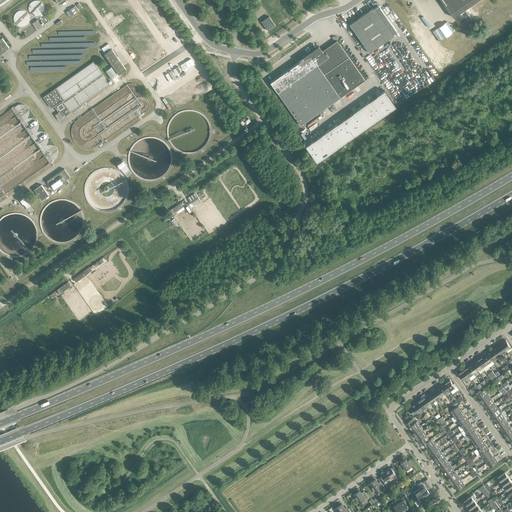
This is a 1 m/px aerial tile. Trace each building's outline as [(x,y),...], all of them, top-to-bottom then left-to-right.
[(44,7),(44,6),(44,4),(43,3),(42,2),(41,1),(40,0),(39,0),(34,0),(33,0),(32,1),(30,3),(30,4),(29,5),(29,7),(29,8),(30,10),(30,11),(31,12),(32,14),(34,14),(35,15),(36,15),(38,15),(39,14),(41,14),(42,13),(43,11),(44,10),(44,8),(44,7)] [(440,0),(453,18),(478,0),(440,0)] [(397,31),(377,3),(376,2),(378,6),(375,8),(374,7),(349,24),(369,53),(394,36),(393,34),(397,31)] [(30,19),(30,18),(30,16),(29,15),(28,13),(27,13),(25,12),(24,11),(23,11),(21,11),(19,12),(18,13),(17,14),(16,15),(15,16),(15,18),(15,19),(15,20),(16,22),(16,23),(17,24),(19,25),(20,26),(21,26),(23,26),(24,26),(26,26),(27,25),(28,24),(29,23),(30,22),(30,20),(30,19)] [(118,15),(110,21),(114,27),(123,22),(118,15)] [(27,36),(34,31),(49,21),(45,16),(41,19),(40,17),(32,23),(33,25),(24,31),(27,36)] [(276,26),(269,16),(262,22),(268,31),(276,26)] [(0,53),(9,47),(2,38),(0,39),(0,53)] [(319,46),(309,53),(299,60),(300,62),(270,82),(274,88),(277,92),(277,93),(301,125),(365,80),(337,40),(323,51),(319,46)] [(125,69),(124,66),(111,49),(104,54),(118,74),(125,69)] [(43,97),(51,108),(54,106),(59,112),(55,115),(59,120),(109,84),(93,61),(43,97)] [(385,91),(305,146),(317,163),(396,107),(385,91)] [(122,160),(117,164),(126,177),(131,173),(122,160)] [(64,169),(59,172),(47,181),(55,192),(69,182),(66,179),(70,177),(64,169)] [(42,200),(49,195),(42,185),(35,190),(42,200)] [(195,193),(188,198),(191,203),(198,198),(195,193)] [(24,204),(29,212),(30,213),(33,211),(27,202),(28,202),(24,197),(20,199),(24,205),(24,204)] [(181,203),(173,208),(176,212),(183,206),(181,203)] [(178,223),(174,218),(170,221),(174,226),(176,229),(179,226),(177,223),(178,223)] [(21,270),(12,276),(9,278),(13,284),(25,275),(21,270)] [(83,271),(73,278),(76,282),(86,275),(88,273),(86,270),(83,271)] [(70,286),(68,282),(57,290),(59,293),(70,286)] [(506,340),(501,343),(506,351),(511,348),(506,340)] [(506,351),(501,343),(496,347),(502,354),(506,351)] [(502,354),(496,347),(491,350),(497,358),(502,354)] [(497,358),(491,350),(487,353),(492,361),(497,358)] [(492,361),(487,353),(482,356),(488,364),(492,361)] [(488,364),(482,356),(477,360),(483,368),(486,366),(487,367),(489,366),(487,364),(488,364)] [(483,368),(477,360),(473,363),(478,371),(483,368)] [(478,371),(473,363),(468,366),(474,374),(478,371)] [(474,374),(468,366),(463,370),(469,378),(474,374)] [(469,378),(463,370),(459,373),(464,381),(469,378)] [(450,379),(445,383),(450,391),(455,387),(456,386),(454,383),(453,384),(450,379)] [(450,391),(445,383),(440,386),(446,394),(450,391)] [(446,394),(440,386),(435,389),(441,397),(446,394)] [(441,397),(435,389),(431,393),(436,400),(441,397)] [(476,395),(480,399),(488,394),(484,389),(476,395)] [(436,400),(431,393),(426,396),(432,404),(436,400)] [(491,398),(488,394),(480,399),(483,404),(491,398)] [(432,404),(426,396),(421,399),(427,407),(432,404)] [(494,403),(491,398),(483,404),(486,409),(494,403)] [(427,407),(421,399),(417,402),(422,410),(427,407)] [(422,410),(417,402),(408,408),(413,415),(417,412),(418,414),(422,410)] [(498,408),(494,403),(486,409),(490,413),(498,408)] [(450,411),(454,416),(462,410),(458,405),(450,411)] [(499,407),(498,408),(490,413),(493,418),(503,411),(499,407)] [(465,415),(462,410),(454,416),(457,421),(465,415)] [(503,411),(493,418),(496,423),(504,417),(507,415),(503,411)] [(468,420),(465,415),(457,421),(460,425),(468,420)] [(412,417),(406,422),(412,431),(420,426),(417,421),(416,422),(412,417)] [(508,422),(504,417),(496,423),(500,427),(508,422)] [(472,424),(468,420),(460,425),(464,430),(472,424)] [(511,427),(508,422),(500,427),(503,432),(511,427)] [(475,429),(472,424),(464,430),(467,435),(475,429)] [(423,430),(420,426),(412,431),(415,436),(423,430)] [(511,432),(511,428),(511,427),(503,432),(506,437),(511,432)] [(467,435),(465,436),(468,441),(470,439),(478,434),(475,429),(467,435)] [(427,435),(423,430),(415,436),(419,441),(427,435)] [(481,438),(478,434),(470,439),(474,444),(481,438)] [(430,440),(427,435),(419,441),(422,445),(424,444),(430,440)] [(432,438),(430,440),(424,444),(427,449),(435,443),(432,438)] [(485,443),(481,438),(474,444),(477,449),(485,443)] [(438,448),(435,443),(427,449),(431,453),(438,448)] [(488,448),(485,443),(477,449),(480,453),(488,448)] [(442,452),(438,448),(431,453),(434,458),(442,452)] [(491,452),(488,448),(480,453),(483,458),(491,452)] [(445,457),(442,452),(434,458),(437,463),(445,457)] [(495,457),(491,452),(483,458),(487,463),(495,457)] [(448,462),(445,457),(437,463),(440,467),(448,462)] [(498,462),(495,457),(487,463),(490,467),(498,462)] [(405,458),(400,462),(406,470),(410,466),(413,470),(416,468),(411,461),(409,463),(405,458)] [(452,466),(448,462),(440,467),(444,472),(452,466)] [(455,471),(452,466),(444,472),(447,477),(455,471)] [(391,468),(381,475),(386,481),(395,474),(396,476),(398,474),(393,467),(391,469),(391,468)] [(458,476),(455,471),(447,477),(450,481),(458,476)] [(508,477),(505,472),(498,477),(501,482),(508,477)] [(461,480),(458,476),(450,481),(454,486),(461,480)] [(511,481),(508,477),(501,482),(504,486),(511,481)] [(376,493),(380,490),(381,492),(386,489),(382,484),(379,485),(375,479),(369,484),(376,493)] [(465,485),(461,480),(454,486),(457,491),(465,485)] [(421,482),(416,485),(417,486),(424,496),(429,493),(427,490),(430,488),(425,481),(422,483),(421,482)] [(511,487),(511,481),(504,486),(502,488),(505,492),(507,491),(511,487)] [(424,496),(417,486),(409,492),(414,499),(417,497),(420,500),(424,496)] [(365,493),(362,495),(359,491),(353,495),(359,503),(365,499),(366,500),(369,498),(365,493)] [(477,499),(473,494),(464,501),(467,506),(475,500),(477,499)] [(405,495),(397,501),(404,511),(409,508),(407,504),(410,502),(405,495)] [(478,505),(475,500),(467,506),(470,510),(478,505)] [(402,511),(404,511),(397,501),(389,507),(392,511),(395,511),(397,511),(402,511)]
